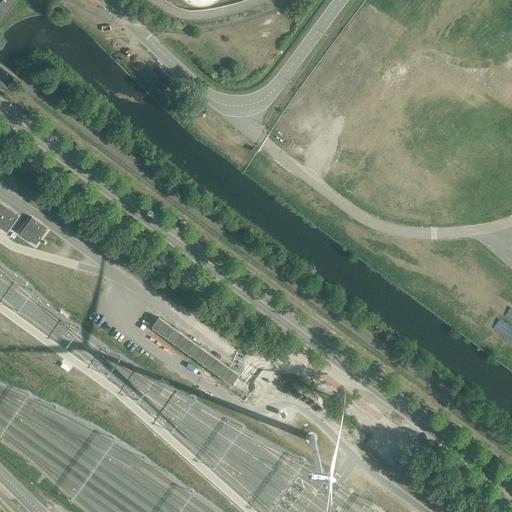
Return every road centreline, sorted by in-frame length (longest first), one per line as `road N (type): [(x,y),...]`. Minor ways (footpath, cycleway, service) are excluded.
road 1 (secondary): [(511,487),(0,107)]
road 2 (unclassified): [(105,0),(207,95),(230,105),(272,91),(340,0)]
